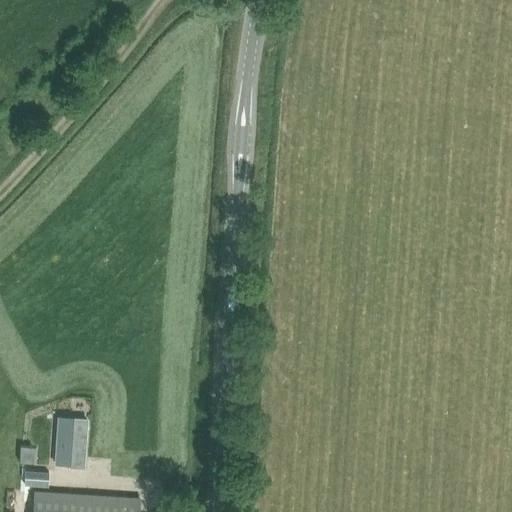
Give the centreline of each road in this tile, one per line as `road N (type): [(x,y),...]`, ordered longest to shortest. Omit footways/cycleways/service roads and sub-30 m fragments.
road 1 (tertiary): [(218,511),(242,136),(259,0)]
road 2 (track): [(0,189),(168,0)]
